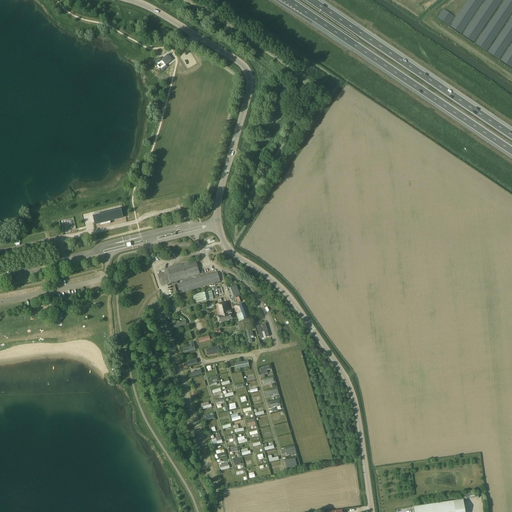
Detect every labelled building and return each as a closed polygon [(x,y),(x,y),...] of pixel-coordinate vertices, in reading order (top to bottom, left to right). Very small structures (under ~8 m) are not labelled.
[(169,56),(162,61),(166,67),(173,63),(169,56)] [(110,221),(119,219),(117,211),(93,216),(95,224),(100,223),(100,226),(110,223),(110,221)] [(171,283),(200,274),(195,260),(167,269),(171,283)] [(220,282),(217,272),(177,284),(180,294),(220,282)] [(228,288),(232,298),(240,295),(236,285),(228,288)] [(194,303),(213,299),(212,291),(192,295),(194,303)] [(233,319),(231,311),(229,311),(227,302),(216,305),(218,316),(217,317),(218,322),(233,319)] [(243,303),(233,307),(238,322),(249,318),(243,303)] [(256,326),(260,339),(263,338),(261,332),(264,332),(266,337),(269,336),(265,323),(262,324),(262,327),(260,328),(259,325),(256,326)] [(184,353),(195,350),(193,343),(189,344),(190,347),(183,349),(184,353)] [(208,355),(218,353),(217,350),(219,350),(219,346),(206,349),(207,353),(207,352),(208,355)] [(258,369),(260,375),(267,373),(266,370),(270,369),(269,366),(258,369)] [(217,376),(209,378),(209,381),(210,381),(210,384),(214,383),(214,382),(217,381),(217,379),(218,379),(217,376)] [(203,409),(211,407),(209,401),(201,404),(203,409)] [(240,413),(231,415),(232,421),(241,419),(240,413)] [(247,424),(249,423),(250,426),(256,424),(254,418),(246,421),(247,424)] [(251,438),(258,436),(256,430),(250,432),(251,438)] [(213,445),(223,443),(221,436),(211,439),(213,445)] [(282,453),(286,453),(287,456),(295,454),(295,450),(294,447),(281,450),(282,453)] [(221,453),(220,450),(216,451),(217,454),(216,454),(217,455),(215,455),(216,459),(218,459),(217,457),(225,455),(224,452),(221,453)] [(285,461),(286,468),(296,466),(295,459),(285,461)] [(464,511),(463,500),(413,507),(413,511),(464,511)]
